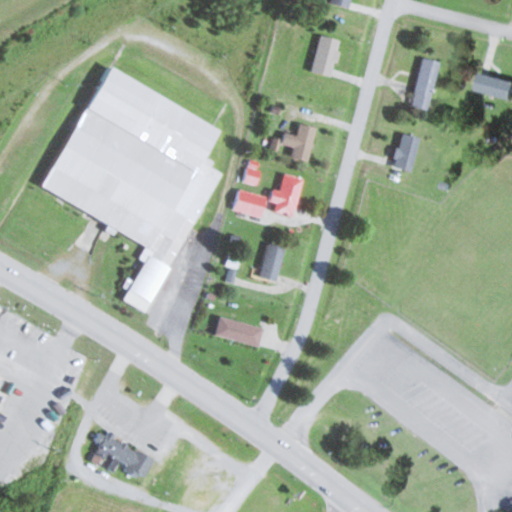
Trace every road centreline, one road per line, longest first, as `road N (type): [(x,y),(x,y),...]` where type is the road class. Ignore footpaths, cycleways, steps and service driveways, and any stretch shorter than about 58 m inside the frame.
road 1 (residential): [(255,426),(303,330),(391,0)]
road 2 (primary): [(367,511),(255,426),(0,265)]
road 3 (residential): [(391,3),(511,32)]
